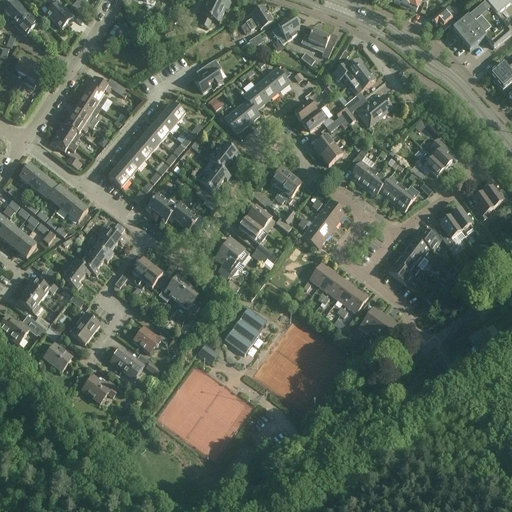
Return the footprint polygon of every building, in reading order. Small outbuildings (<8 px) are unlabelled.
[(73,20),(57,5),(51,0),(48,4),(46,5),(52,11),(46,16),(62,31),(73,20)] [(203,19),(200,27),(208,30),(211,22),(219,25),(225,12),(227,13),(232,4),(223,0),(206,0),(203,8),(204,9),(200,17),(203,19)] [(394,0),(393,3),(400,6),(400,7),(404,8),(407,0),(394,0)] [(407,0),(404,8),(409,10),(416,13),(421,0),(407,0)] [(511,0),(484,0),(484,1),(497,17),(511,4),(511,0)] [(25,37),(38,24),(17,3),(6,14),(17,25),(15,27),(25,37)] [(511,36),(485,6),(453,33),(470,53),(485,40),(493,51),(511,36)] [(245,25),(241,28),(246,36),(250,33),(258,28),(260,32),(273,24),(264,9),(251,17),(253,20),(245,25)] [(443,12),(431,22),(436,28),(437,27),(442,33),(443,33),(445,31),(449,28),(463,15),(461,12),(459,14),(455,18),(448,10),(444,13),(443,12)] [(142,16),(134,21),(141,31),(148,27),(142,16)] [(169,19),(157,25),(165,37),(176,30),(169,19)] [(278,29),(271,33),(277,41),(278,41),(278,42),(272,46),(275,51),(287,44),(298,37),(299,36),(300,28),(298,27),(287,23),(278,29)] [(115,37),(109,44),(114,47),(123,42),(131,37),(120,29),(115,37)] [(305,37),(301,46),(322,55),(321,58),(328,61),(331,54),(333,48),(327,45),(330,39),(321,36),(312,32),(310,39),(305,37)] [(248,54),(264,42),(259,36),(244,47),(248,54)] [(9,39),(6,49),(11,51),(15,41),(9,39)] [(3,50),(0,57),(0,59),(5,62),(9,52),(3,50)] [(344,52),(338,62),(343,65),(349,55),(344,52)] [(305,55),(301,61),(311,69),(315,63),(305,55)] [(15,73),(26,79),(33,66),(22,60),(15,73)] [(345,67),(334,76),(339,83),(342,81),(344,83),(347,87),(367,72),(359,62),(348,71),(345,67)] [(199,73),(203,79),(195,84),(202,96),(211,90),(213,93),(217,90),(219,89),(223,86),(221,83),(222,82),(217,74),(221,71),(215,63),(208,67),(199,73)] [(497,69),(489,76),(490,77),(489,78),(498,89),(499,88),(503,93),(511,85),(511,67),(508,71),(502,65),(497,69)] [(23,84),(23,85),(33,91),(36,85),(37,86),(44,73),(33,66),(26,79),(23,84)] [(277,95),(288,86),(285,81),(290,77),(284,70),(279,74),(276,71),(265,80),(277,95)] [(367,72),(347,87),(356,98),(375,83),(367,72)] [(294,80),(298,86),(303,82),(299,76),(294,80)] [(95,79),(88,90),(90,91),(90,90),(102,98),(105,94),(108,96),(111,91),(112,91),(107,87),(95,79)] [(266,104),(277,95),(265,80),(254,89),(266,104)] [(12,91),(17,94),(23,85),(23,84),(18,81),(12,91)] [(118,87),(114,93),(125,100),(129,94),(118,87)] [(329,88),(324,92),(331,102),(336,98),(329,88)] [(255,113),(266,104),(254,89),(243,97),(247,102),(246,102),(255,113)] [(103,100),(103,99),(102,98),(90,90),(90,91),(88,90),(90,91),(84,100),(101,111),(107,102),(103,100)] [(347,113),(341,117),(349,128),(355,123),(350,116),(355,113),(369,129),(392,110),(383,99),(371,109),(367,105),(368,105),(364,100),(357,105),(347,113)] [(95,120),(101,111),(84,100),(78,109),(95,120)] [(216,100),(210,105),(215,113),(216,112),(222,107),(216,100)] [(344,108),(347,113),(357,105),(354,100),(344,108)] [(246,102),(235,111),(247,126),(258,117),(255,113),(246,102)] [(294,115),(301,125),(316,113),(308,104),(294,115)] [(165,116),(177,126),(185,117),(173,106),(165,116)] [(337,120),(341,117),(347,113),(344,108),(334,116),(337,120)] [(78,109),(72,119),(88,130),(89,130),(93,132),(99,123),(95,120),(78,109)] [(320,110),(316,113),(301,125),(309,135),(322,124),(324,126),(329,122),(320,110)] [(235,111),(224,120),(236,135),(247,126),(235,111)] [(120,116),(117,122),(122,125),(125,120),(120,116)] [(157,125),(169,136),(177,126),(165,116),(157,125)] [(349,128),(341,117),(337,120),(338,121),(333,124),(337,129),(345,123),(349,128)] [(67,128),(66,129),(77,136),(78,137),(79,136),(81,132),(85,134),(88,130),(72,119),(66,128),(67,128)] [(421,122),(414,129),(419,134),(426,127),(421,122)] [(149,135),(161,145),(169,136),(157,125),(149,135)] [(74,141),(77,136),(66,129),(67,128),(66,128),(64,127),(58,137),(75,148),(78,144),(74,141)] [(196,129),(189,136),(194,140),(200,132),(196,129)] [(141,144),(153,154),(161,145),(149,135),(141,144)] [(58,137),(52,146),(64,154),(67,150),(68,151),(72,153),(74,154),(77,149),(75,148),(58,137)] [(188,138),(181,146),(186,150),(192,142),(188,138)] [(312,149),(320,159),(339,144),(335,139),(331,143),(327,138),(312,149)] [(103,139),(98,146),(103,150),(109,143),(103,139)] [(431,151),(426,155),(432,161),(444,172),(451,164),(443,156),(447,151),(437,142),(430,150),(431,151)] [(361,143),(353,149),(357,154),(365,148),(361,143)] [(133,153),(145,164),(153,154),(141,144),(133,153)] [(339,144),(320,159),(328,169),(342,157),(338,152),(342,148),(339,144)] [(216,154),(229,163),(232,159),(235,161),(239,157),(223,145),(216,154)] [(180,147),(173,155),(178,159),(184,151),(180,147)] [(358,187),(369,171),(365,168),(368,163),(363,159),(365,155),(362,152),(351,166),(356,170),(349,180),(358,187)] [(125,163),(137,173),(145,164),(133,153),(125,163)] [(390,153),(388,156),(395,161),(397,158),(390,153)] [(216,154),(209,163),(214,167),(214,166),(225,175),(228,171),(225,168),(229,163),(216,154)] [(418,171),(414,174),(420,179),(421,180),(424,177),(425,178),(429,174),(436,180),(444,172),(432,161),(426,155),(419,163),(414,168),(417,171),(418,171)] [(172,156),(165,164),(169,168),(176,160),(172,156)] [(70,158),(65,164),(78,172),(81,167),(82,166),(70,158)] [(389,168),(395,172),(396,171),(399,167),(392,162),(389,168)] [(117,172),(129,183),(137,173),(125,163),(117,172)] [(155,172),(162,178),(169,170),(162,164),(155,172)] [(220,186),(224,181),(226,183),(230,179),(225,175),(214,166),(214,167),(207,176),(220,186)] [(39,176),(30,168),(20,181),(29,188),(39,176)] [(280,193),(291,179),(281,171),(270,185),(280,193)] [(358,187),(366,193),(378,177),(369,171),(358,187)] [(117,172),(109,182),(121,192),(129,183),(117,172)] [(200,185),(215,197),(216,197),(219,193),(216,191),(220,186),(207,176),(204,173),(197,182),(200,185)] [(156,175),(149,183),(153,187),(161,179),(156,175)] [(49,183),(48,182),(39,176),(29,188),(39,196),(49,183)] [(366,193),(375,200),(378,196),(386,184),(378,177),(366,193)] [(280,193),(274,201),(282,207),(284,203),(289,206),(292,202),(291,200),(302,187),(291,179),(280,193)] [(378,196),(386,202),(398,187),(389,180),(386,184),(378,196)] [(313,182),(307,191),(313,195),(319,186),(313,182)] [(50,203),(59,190),(58,191),(49,183),(39,196),(49,204),(50,203)] [(148,184),(141,192),(146,196),(153,188),(148,184)] [(180,187),(179,189),(187,196),(191,190),(188,188),(183,184),(180,187)] [(424,186),(420,190),(428,199),(433,194),(424,186)] [(407,193),(398,187),(386,202),(395,208),(407,193)] [(407,193),(395,208),(404,215),(416,200),(419,195),(410,189),(407,193)] [(8,195),(15,202),(19,197),(11,190),(8,195)] [(69,198),(59,190),(50,203),(59,210),(69,198)] [(483,197),(493,211),(507,201),(502,193),(497,196),(492,190),(483,197)] [(140,194),(133,201),(138,205),(144,198),(140,194)] [(152,205),(145,213),(150,216),(152,214),(157,217),(167,204),(157,197),(157,198),(153,194),(147,201),(152,205)] [(483,197),(482,196),(472,203),(477,209),(474,210),(477,215),(475,217),(481,225),(486,221),(484,218),(493,211),(483,197)] [(21,198),(17,203),(25,209),(29,204),(21,198)] [(59,210),(69,218),(79,206),(69,198),(59,210)] [(259,204),(267,211),(272,204),(263,198),(263,199),(259,204)] [(346,215),(329,203),(322,212),(339,225),(346,215)] [(12,204),(8,208),(16,215),(20,210),(12,204)] [(176,211),(175,211),(167,204),(157,217),(161,221),(159,223),(164,227),(168,222),(176,211)] [(31,205),(27,210),(35,217),(39,212),(31,205)] [(69,218),(78,225),(76,227),(81,231),(91,219),(86,216),(88,213),(79,206),(69,218)] [(188,213),(179,206),(175,211),(176,211),(168,222),(171,225),(173,222),(178,226),(188,213)] [(7,209),(3,215),(10,220),(14,215),(7,209)] [(255,210),(247,220),(262,232),(270,222),(255,210)] [(21,211),(17,216),(25,222),(29,217),(21,211)] [(332,234),(339,225),(322,212),(315,221),(332,234)] [(464,240),(475,232),(480,240),(486,235),(479,226),(473,230),(460,212),(450,219),(461,235),(464,240)] [(40,213),(36,218),(45,225),(48,220),(40,213)] [(178,226),(183,230),(181,233),(186,236),(198,221),(188,213),(178,226)] [(286,217),(282,223),(288,227),(292,222),(286,217)] [(31,218),(27,223),(35,230),(39,225),(31,218)] [(445,234),(439,238),(441,242),(448,252),(459,244),(464,240),(461,235),(450,219),(440,226),(439,227),(445,234)] [(247,220),(238,232),(253,244),(254,243),(259,247),(267,236),(262,232),(247,220)] [(50,221),(46,226),(54,232),(58,228),(50,221)] [(279,221),(275,226),(287,235),(291,230),(288,227),(282,223),(279,221)] [(325,243),(332,234),(315,221),(309,231),(325,243)] [(120,224),(115,230),(119,233),(123,227),(120,224)] [(17,233),(7,225),(0,234),(0,240),(7,246),(17,233)] [(44,237),(48,232),(40,226),(36,231),(44,237)] [(60,228),(55,233),(63,240),(67,235),(60,228)] [(421,231),(414,240),(429,252),(432,254),(441,242),(439,238),(437,236),(428,229),(424,234),(421,231)] [(114,249),(118,244),(121,246),(124,242),(109,230),(102,239),(114,249)] [(318,252),(325,243),(309,231),(302,240),(318,252)] [(17,233),(7,246),(17,254),(27,241),(17,233)] [(51,235),(43,244),(48,247),(55,239),(51,235)] [(102,239),(95,248),(110,260),(113,256),(110,254),(114,249),(102,239)] [(423,260),(429,252),(414,240),(407,249),(423,260)] [(17,254),(26,262),(37,249),(27,241),(17,254)] [(230,242),(222,252),(241,267),(249,257),(244,254),(230,242)] [(259,247),(255,252),(256,252),(267,261),(271,256),(259,247)] [(95,248),(87,258),(100,267),(104,262),(107,265),(110,260),(95,248)] [(407,249),(401,257),(417,269),(420,271),(421,272),(428,264),(423,260),(407,249)] [(218,274),(221,277),(227,281),(230,281),(237,271),(240,274),(244,269),(241,267),(222,252),(214,263),(222,269),(218,274)] [(255,252),(251,258),(270,273),(274,267),(267,261),(256,252),(255,252)] [(485,255),(480,259),(483,264),(489,260),(485,255)] [(401,257),(394,266),(410,278),(413,280),(420,271),(417,269),(401,257)] [(87,258),(80,267),(91,275),(96,279),(99,274),(96,272),(100,267),(87,258)] [(142,262),(131,276),(137,281),(134,285),(138,289),(153,270),(142,262)] [(76,263),(69,272),(81,282),(85,277),(88,279),(91,275),(80,267),(76,263)] [(330,273),(321,266),(309,283),(318,290),(330,273)] [(388,274),(388,275),(403,286),(406,288),(407,288),(413,280),(410,278),(394,266),(388,274)] [(459,267),(456,272),(461,276),(463,277),(465,274),(464,273),(459,267)] [(138,289),(133,295),(136,297),(141,292),(145,287),(146,287),(151,292),(155,287),(158,290),(161,287),(157,284),(162,277),(153,270),(138,289)] [(461,276),(456,272),(454,270),(448,277),(451,280),(450,281),(456,285),(457,286),(464,278),(463,277),(461,276)] [(69,272),(62,281),(77,293),(80,289),(77,287),(81,282),(69,272)] [(339,280),(330,273),(318,290),(328,296),(339,280)] [(122,278),(115,287),(120,291),(127,282),(122,278)] [(25,292),(41,304),(48,294),(53,297),(58,290),(51,284),(50,285),(43,280),(40,285),(36,283),(31,289),(29,287),(25,292)] [(162,293),(158,298),(167,304),(170,300),(175,305),(188,289),(176,280),(175,282),(167,292),(164,290),(162,293)] [(349,286),(339,280),(328,296),(337,303),(349,286)] [(229,282),(225,288),(235,296),(239,290),(229,282)] [(358,293),(349,286),(337,303),(346,310),(358,293)] [(198,297),(188,289),(175,305),(186,313),(185,315),(192,320),(201,307),(194,302),(198,297)] [(32,315),(41,304),(25,292),(22,297),(24,299),(20,305),(32,315)] [(368,300),(358,293),(346,310),(356,317),(368,300)] [(432,293),(425,302),(431,307),(438,298),(432,293)] [(73,298),(70,303),(80,311),(84,306),(73,298)] [(58,308),(54,313),(59,317),(63,311),(58,308)] [(382,317),(373,310),(358,330),(368,338),(370,334),(382,317)] [(243,357),(266,324),(247,311),(224,343),(243,357)] [(79,328),(93,339),(100,329),(86,318),(82,315),(78,319),(83,323),(79,328)] [(154,316),(151,321),(157,325),(160,321),(154,316)] [(391,324),(382,317),(370,334),(379,340),(391,324)] [(0,322),(0,336),(2,334),(19,347),(29,334),(36,339),(38,338),(41,340),(46,333),(27,318),(21,326),(20,325),(19,327),(8,319),(4,325),(0,322)] [(39,319),(35,324),(47,333),(49,330),(51,328),(39,319)] [(401,330),(391,324),(379,340),(376,344),(382,348),(377,355),(381,358),(401,330)] [(51,328),(49,330),(59,338),(60,339),(61,339),(65,335),(52,326),(51,328)] [(85,349),(93,339),(79,328),(71,338),(85,349)] [(47,333),(44,337),(54,344),(59,338),(49,330),(47,333)] [(149,357),(159,344),(143,331),(132,344),(149,357)] [(469,343),(477,354),(492,343),(490,341),(484,333),(484,332),(469,343)] [(181,334),(179,342),(186,344),(188,335),(181,334)] [(499,335),(492,340),(501,353),(508,348),(499,335)] [(355,337),(352,341),(360,347),(363,343),(355,337)] [(175,341),(168,350),(178,357),(184,348),(175,341)] [(197,357),(210,366),(219,355),(205,346),(197,357)] [(62,375),(71,363),(73,361),(54,347),(44,362),(62,375)] [(120,351),(109,365),(133,383),(144,369),(135,363),(120,351)] [(434,367),(447,385),(447,384),(451,389),(465,379),(459,370),(457,366),(452,370),(444,359),(444,360),(441,358),(438,361),(438,364),(434,367)] [(146,370),(145,370),(156,378),(160,372),(150,365),(146,370)] [(465,366),(459,370),(465,379),(466,379),(471,375),(465,366)] [(112,401),(119,392),(108,384),(104,389),(92,380),(82,394),(100,407),(107,397),(112,401)] [(411,405),(402,410),(408,419),(416,413),(411,405)]
